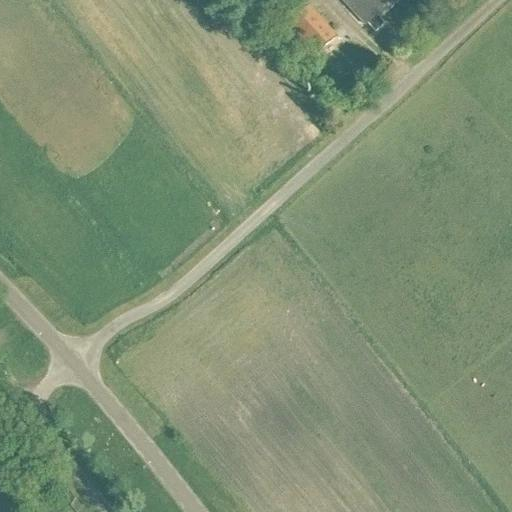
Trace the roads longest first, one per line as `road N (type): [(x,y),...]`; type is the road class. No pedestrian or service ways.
road 1 (unclassified): [(69,357),(185,287),(496,0)]
road 2 (tertiary): [(193,511),(69,357)]
road 3 (unclassified): [(110,511),(30,408)]
